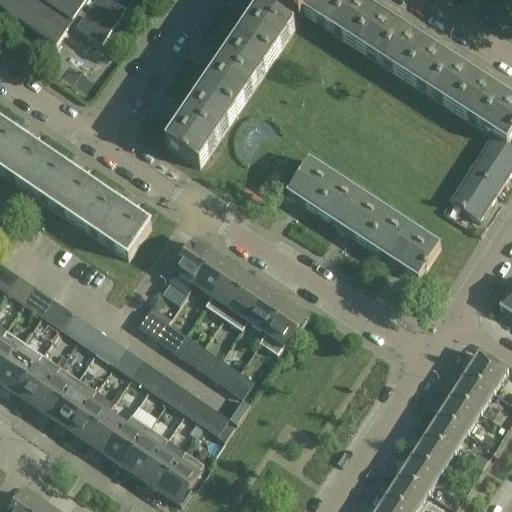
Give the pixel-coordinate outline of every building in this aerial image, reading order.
[(0,0),(0,11),(57,50),(71,29),(102,50),(136,0),(0,0)] [(256,0),(265,6),(264,6),(274,12),(277,8),(281,11),(280,11),(294,20),(294,19),(298,22),(299,23),(303,18),(314,0),(256,0)] [(350,0),(314,0),(303,18),(322,31),(353,51),(376,17),(350,0)] [(242,37),(276,61),(295,32),(261,9),(242,37)] [(427,50),(391,26),(376,17),(353,51),(404,84),(427,50)] [(204,93),(238,117),(276,61),(242,37),(204,93)] [(478,83),(442,59),(427,50),(404,84),(455,117),(478,83)] [(511,142),(511,104),(492,92),(478,83),(455,117),(492,141),(493,140),(507,149),(511,142)] [(238,117),(204,93),(178,132),(166,149),(200,172),(238,117)] [(52,163),(16,139),(2,129),(0,131),(0,177),(29,197),(52,163)] [(493,140),(492,141),(471,174),(502,193),(511,177),(511,152),(507,149),(493,140)] [(101,197),(65,172),(52,163),(29,197),(78,231),(101,197)] [(287,199),(305,211),(313,217),(336,182),(309,165),(287,199)] [(480,227),(501,194),(502,193),(471,174),(449,207),(480,227)] [(313,217),(355,244),(366,251),(388,217),(336,182),(313,217)] [(151,231),(115,206),(101,197),(78,231),(128,265),(151,231)] [(366,251),(405,277),(418,285),(441,251),(388,217),(366,251)] [(188,300),(195,291),(215,261),(196,249),(176,278),(174,282),(170,288),(188,300)] [(215,261),(195,291),(212,302),(213,303),(233,274),(215,261)] [(224,325),(226,321),(251,286),(233,274),(213,303),(212,302),(205,312),(224,325)] [(9,295),(17,283),(10,278),(2,290),(9,295)] [(17,283),(9,295),(17,299),(24,288),(17,283)] [(251,286),(226,321),(224,325),(242,337),(249,327),(248,327),(268,298),(251,286)] [(511,319),(511,296),(500,314),(502,315),(502,314),(511,319)] [(279,321),(286,310),(268,298),(248,327),(249,327),(266,339),(279,321)] [(45,319),(53,307),(46,303),(38,314),(45,319)] [(53,307),(45,319),(53,324),(60,312),(53,307)] [(286,310),(279,321),(266,339),(259,349),(278,362),(285,352),(295,338),(298,340),(308,325),(286,310)] [(140,333),(147,339),(155,327),(148,322),(140,333)] [(81,343),(89,332),(82,327),(74,338),(81,343)] [(89,332),(81,343),(88,348),(96,337),(89,332)] [(0,385),(25,349),(7,336),(0,345),(0,346),(0,385)] [(175,357),(183,346),(176,341),(169,353),(175,357)] [(183,346),(175,357),(183,363),(191,351),(183,346)] [(25,349),(0,385),(0,388),(16,400),(36,371),(37,371),(43,361),(25,349)] [(117,367),(124,356),(117,351),(110,363),(117,367)] [(124,356),(117,367),(124,372),(132,361),(124,356)] [(466,380),(493,398),(506,378),(507,379),(508,378),(479,359),(478,360),(479,361),(466,380)] [(34,412),(54,383),(53,383),(60,373),(43,361),(37,371),(36,371),(16,400),(34,412)] [(211,382),(219,371),(212,366),(204,377),(211,382)] [(219,371),(211,382),(219,387),(226,376),(219,371)] [(52,424),(79,385),(60,373),(53,383),(54,383),(34,412),(52,424)] [(152,392),(160,380),(153,375),(145,387),(152,392)] [(160,380),(152,392),(160,397),(167,385),(160,380)] [(493,398),(466,380),(453,401),(480,418),(493,398)] [(79,385),(52,424),(70,436),(90,407),(97,398),(79,385)] [(188,416),(196,405),(189,400),(181,411),(188,416)] [(480,418),(453,401),(440,421),(467,438),(480,418)] [(196,405),(188,416),(196,421),(203,410),(196,405)] [(250,411),(243,406),(236,416),(244,420),(250,411)] [(88,448),(108,419),(90,407),(70,436),(88,448)] [(244,420),(236,416),(230,426),(237,430),(244,420)] [(108,419),(88,448),(106,461),(125,431),(108,419)] [(123,473),(150,434),(132,421),(125,431),(106,461),(123,473)] [(467,438),(440,421),(427,441),(454,458),(467,438)] [(196,443),(203,433),(196,428),(190,438),(196,443)] [(218,443),(225,448),(234,435),(227,430),(218,443)] [(150,434),(123,473),(141,485),(161,456),(162,456),(168,446),(150,434)] [(454,458),(427,441),(414,461),(441,478),(454,458)] [(179,468),(162,456),(161,456),(141,485),(159,497),(179,468)] [(179,468),(159,497),(181,511),(192,497),(188,495),(198,481),(197,480),(204,470),(185,458),(179,468)] [(479,459),(472,469),(481,475),(488,465),(479,459)] [(441,478),(414,461),(401,481),(428,498),(441,478)] [(419,511),(428,498),(401,481),(388,501),(404,511),(419,511)] [(44,511),(45,511),(26,499),(17,511),(44,511)] [(404,511),(388,501),(380,511),(404,511)] [(449,502),(444,509),(448,511),(456,511),(459,509),(449,502)]
